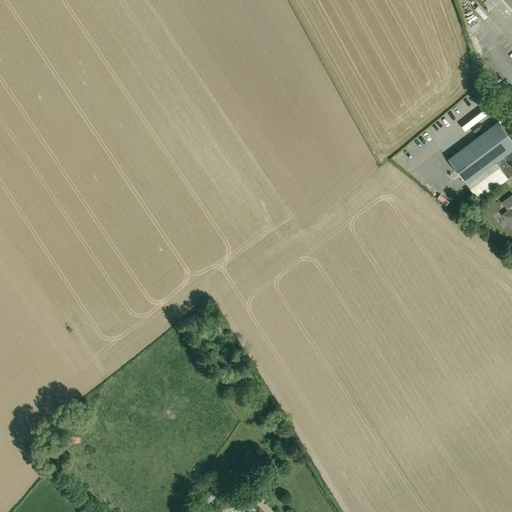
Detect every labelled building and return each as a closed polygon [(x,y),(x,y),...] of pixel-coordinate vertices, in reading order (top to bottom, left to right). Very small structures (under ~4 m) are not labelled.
[(511,150),(511,138),(499,121),(449,159),(468,184),(511,150)] [(511,150),(468,184),(480,201),(511,176),(511,150)] [(503,215),(511,226),(511,195),(503,202),(509,210),(503,215)] [(207,504),(218,495),(212,488),(201,497),(207,504)] [(268,495),(264,491),(259,498),(263,501),(268,495)] [(248,509),(245,511),(262,511),(245,497),(240,503),(236,508),(241,511),(242,511),(246,508),(248,509)]
